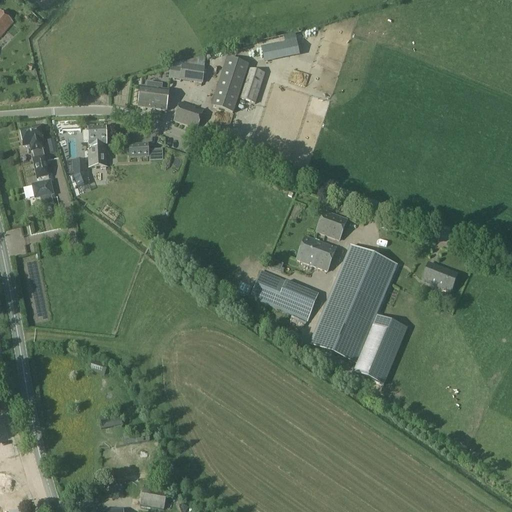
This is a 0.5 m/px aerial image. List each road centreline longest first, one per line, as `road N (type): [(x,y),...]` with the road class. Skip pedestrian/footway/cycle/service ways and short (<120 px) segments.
road 1 (track): [(500,511),(219,320),(191,319),(144,349),(17,334)]
road 2 (tertiary): [(121,113),(511,259)]
road 3 (tertiary): [(56,511),(36,444),(0,237)]
road 4 (tertiary): [(121,113),(0,116)]
